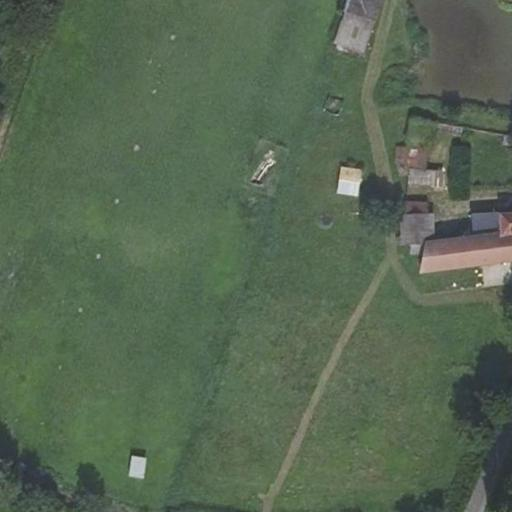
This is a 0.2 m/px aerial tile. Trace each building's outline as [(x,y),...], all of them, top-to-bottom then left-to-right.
[(347,0),(333,44),(365,53),(382,0),(347,0)] [(435,132),(436,124),(414,121),(412,137),(429,139),(434,140),(435,132)] [(435,132),(461,138),(462,130),(436,124),(435,132)] [(429,139),(412,137),(411,139),(410,138),(409,149),(396,147),(396,164),(410,165),(409,169),(426,170),(429,139)] [(362,170),(341,167),(337,194),(358,197),(362,170)] [(426,170),(409,169),(408,185),(442,187),(444,171),(426,170)] [(433,242),(432,203),(405,202),(405,215),(402,215),(402,245),(410,245),(409,255),(424,255),(420,276),(511,265),(511,213),(472,215),(473,236),(433,242)] [(144,480),(148,460),(133,457),(129,477),(144,480)]
